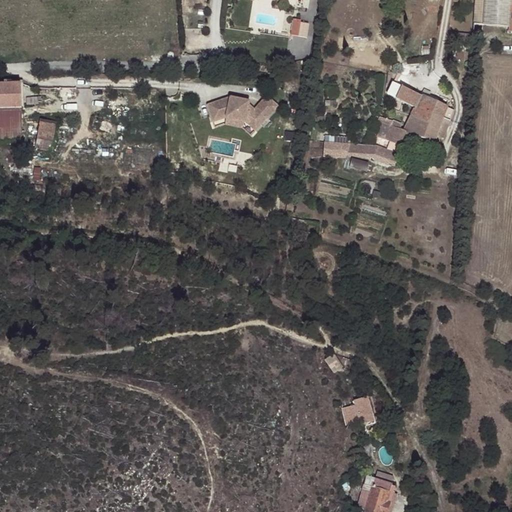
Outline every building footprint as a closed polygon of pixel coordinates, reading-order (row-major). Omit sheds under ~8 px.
[(511,26),(511,2),(511,3),(510,0),(474,0),(473,24),(508,26),(511,26)] [(295,22),(289,21),(286,36),(293,37),(295,22)] [(471,36),(471,28),(449,26),(448,34),(471,36)] [(0,143),(22,143),(20,83),(0,83),(0,143)] [(443,119),(449,122),(454,111),(453,111),(437,104),(427,99),(392,84),(387,96),(394,100),(392,105),(400,109),(402,104),(414,109),(411,116),(426,121),(429,114),(443,119)] [(427,99),(437,104),(439,99),(429,94),(427,99)] [(230,99),(208,106),(213,122),(226,118),(245,122),(255,131),(277,107),(266,98),(254,111),(248,106),(249,103),(230,99)] [(426,121),(411,116),(410,117),(402,132),(402,131),(400,131),(399,132),(398,134),(395,144),(398,145),(404,147),(407,134),(434,143),(436,137),(438,132),(442,133),(444,134),(447,125),(441,123),(443,119),(429,114),(426,121)] [(245,122),(226,118),(224,125),(243,129),(245,122)] [(378,140),(397,147),(398,145),(395,144),(398,134),(399,132),(392,130),(395,124),(391,123),(378,118),(374,130),(371,138),(378,140)] [(34,147),(41,149),(50,150),(56,121),(39,119),(34,147)] [(378,140),(375,148),(394,155),(397,147),(378,140)] [(391,164),(394,155),(375,148),(370,146),(343,144),(317,142),(316,156),(338,158),(339,154),(367,156),(365,160),(380,166),(382,161),(391,164)] [(22,163),(23,154),(11,154),(11,162),(22,163)] [(335,371),(343,367),(336,353),(328,357),(335,371)] [(369,395),(352,399),(354,404),(343,407),(348,427),(375,420),(369,395)] [(378,471),(377,478),(392,481),(394,474),(378,471)] [(385,511),(389,504),(386,503),(390,488),(391,486),(373,480),(364,511),(385,511)]
